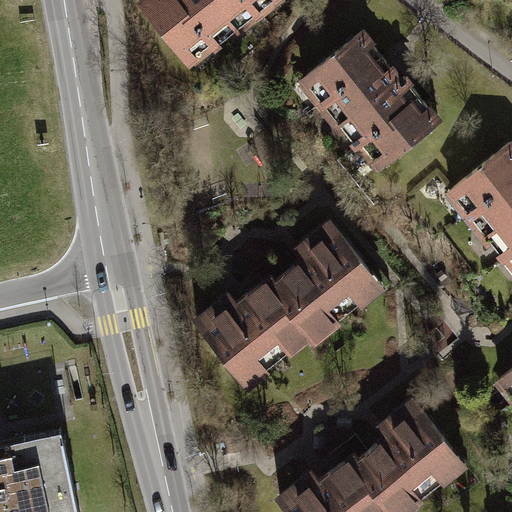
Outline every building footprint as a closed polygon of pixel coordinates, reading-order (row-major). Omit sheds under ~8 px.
[(132,0),(180,69),(278,0),(132,0)] [(358,27),(290,82),(363,172),(431,117),(358,27)] [(511,143),(508,139),(438,195),(511,285),(511,143)] [(331,218),(264,269),(316,339),(384,288),(331,218)] [(184,321),(239,394),(316,339),(264,269),(184,321)] [(511,365),(487,385),(511,415),(511,365)] [(412,391),(344,437),(396,511),(402,511),(466,468),(412,391)] [(0,437),(0,511),(62,511),(44,428),(0,437)] [(271,489),(285,511),(396,511),(344,437),(271,489)]
